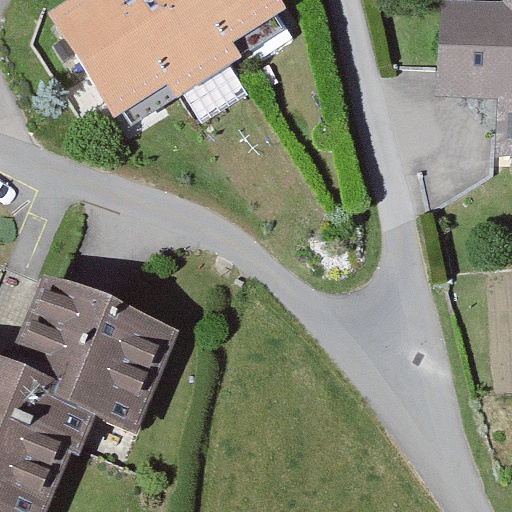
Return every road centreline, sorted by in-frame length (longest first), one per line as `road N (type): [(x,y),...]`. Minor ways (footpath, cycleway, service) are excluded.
road 1 (residential): [(444,467),(312,310),(266,270),(174,213),(0,156)]
road 2 (residential): [(444,467),(343,0)]
